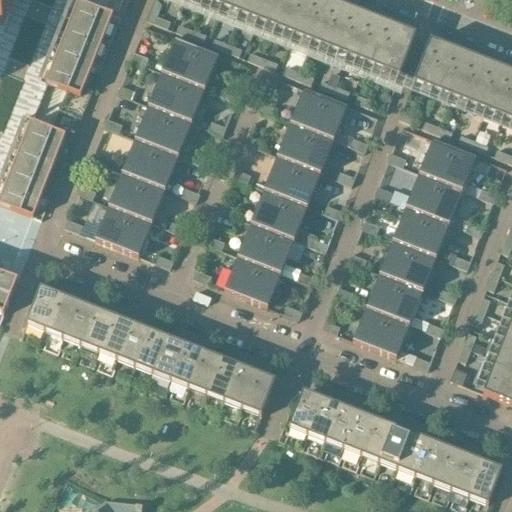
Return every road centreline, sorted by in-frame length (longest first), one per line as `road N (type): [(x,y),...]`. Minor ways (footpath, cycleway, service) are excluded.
road 1 (residential): [(301,354),(401,94)]
road 2 (residential): [(43,255),(141,0)]
road 3 (residential): [(426,404),(511,187)]
road 4 (residential): [(173,305),(256,94)]
road 5 (residential): [(43,255),(173,305)]
road 6 (residential): [(173,305),(301,354)]
road 7 (residential): [(301,354),(426,404)]
road 8 (residential): [(395,0),(511,44)]
